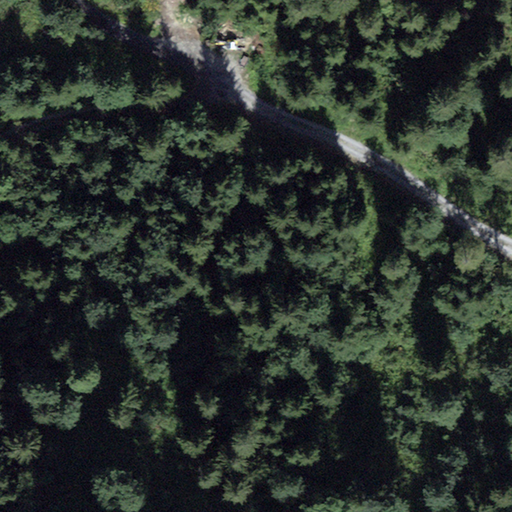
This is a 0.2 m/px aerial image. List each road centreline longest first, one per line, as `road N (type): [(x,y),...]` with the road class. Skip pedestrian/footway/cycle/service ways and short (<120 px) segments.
road 1 (track): [(73,0),(405,174),(511,250)]
road 2 (track): [(0,145),(49,124),(258,97)]
